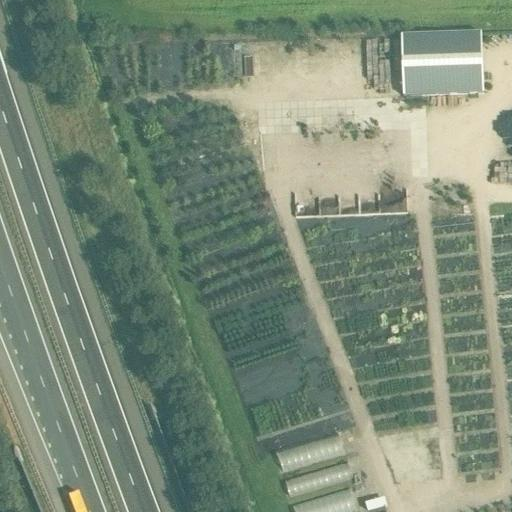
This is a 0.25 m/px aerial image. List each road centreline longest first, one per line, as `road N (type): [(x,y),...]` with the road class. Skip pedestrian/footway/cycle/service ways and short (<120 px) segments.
road 1 (motorway): [(147,511),(0,99)]
road 2 (motorway): [(0,263),(87,511)]
